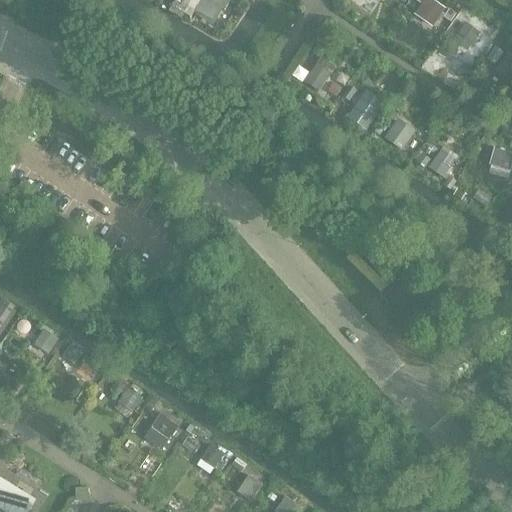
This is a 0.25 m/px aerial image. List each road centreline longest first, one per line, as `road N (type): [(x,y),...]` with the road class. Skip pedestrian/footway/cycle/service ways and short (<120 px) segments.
road 1 (residential): [(419,400),(202,169),(97,90),(33,56)]
road 2 (unclassified): [(511,495),(419,400)]
road 3 (residential): [(419,400),(511,310)]
